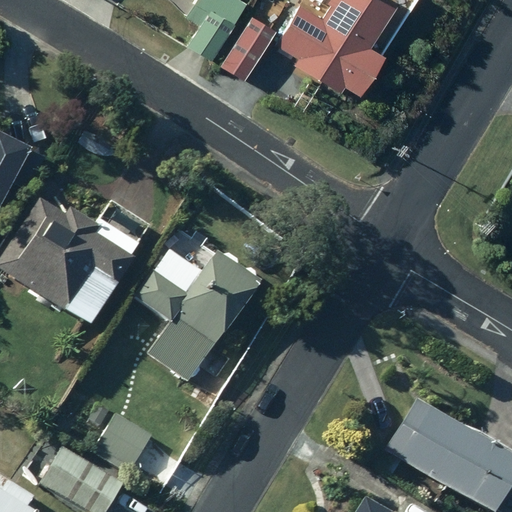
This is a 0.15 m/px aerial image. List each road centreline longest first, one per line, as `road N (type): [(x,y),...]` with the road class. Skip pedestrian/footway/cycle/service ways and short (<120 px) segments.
road 1 (residential): [(0,4),(386,245)]
road 2 (residential): [(386,245),(220,511)]
road 3 (residential): [(511,33),(386,245)]
road 4 (residential): [(511,324),(386,245)]
